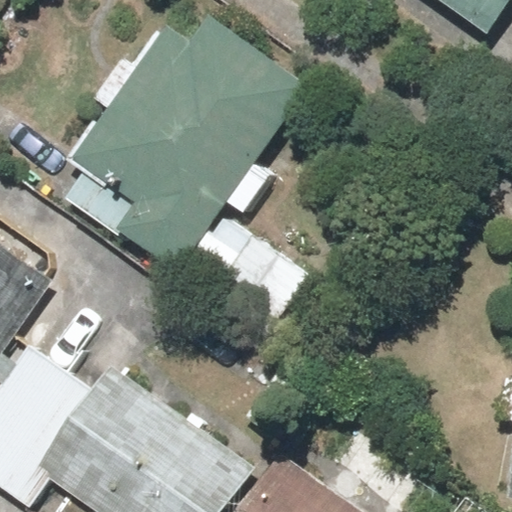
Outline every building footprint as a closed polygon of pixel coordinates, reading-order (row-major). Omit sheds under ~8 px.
[(511,0),(435,0),(491,40),(511,11),(511,0)] [(110,110),(72,166),(136,209),(116,237),(180,281),(193,262),(279,321),(308,279),(223,220),(232,208),(245,217),(274,175),(259,165),(311,89),(212,21),(193,49),(167,31),(139,73),(125,64),(99,102),(110,110)] [(0,358),(55,281),(0,242),(0,358)] [(0,485),(34,510),(55,481),(97,511),(231,511),(260,474),(113,366),(94,393),(33,348),(0,392),(0,485)] [(511,419),(511,375),(509,375),(501,418),(511,419)] [(354,511),(278,458),(240,511),(354,511)]
